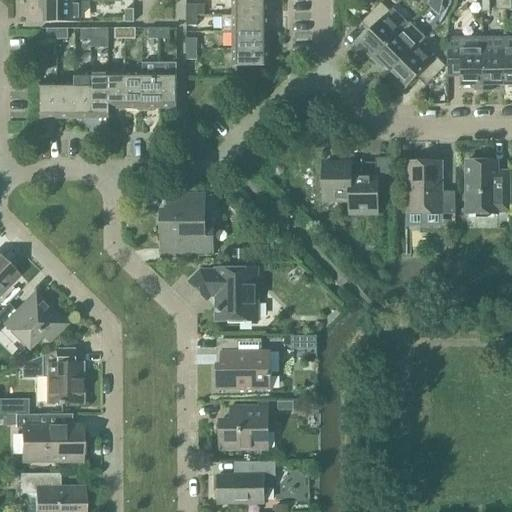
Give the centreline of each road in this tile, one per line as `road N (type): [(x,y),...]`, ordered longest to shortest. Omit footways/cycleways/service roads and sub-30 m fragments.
road 1 (residential): [(113,168),(111,245),(181,311),(186,511)]
road 2 (residential): [(108,511),(101,322),(0,219)]
road 3 (residential): [(325,64),(216,158),(191,169),(113,168)]
road 4 (residential): [(325,64),(366,109),(408,126),(511,126)]
